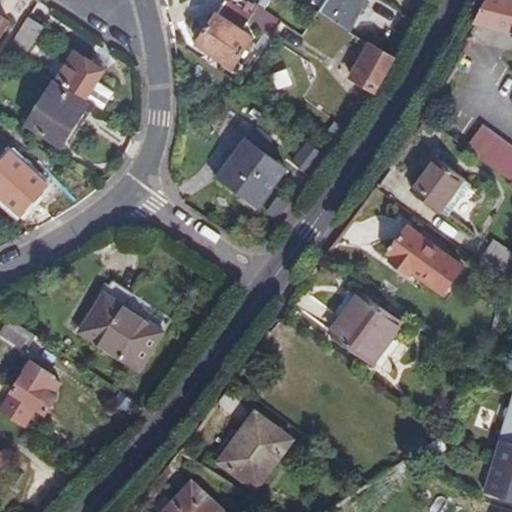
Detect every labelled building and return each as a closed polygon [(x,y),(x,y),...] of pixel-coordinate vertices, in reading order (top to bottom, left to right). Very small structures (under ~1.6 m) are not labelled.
[(248,25),(271,41),(281,25),(264,13),(271,3),(273,4),(275,0),(262,0),(257,9),(248,25)] [(367,0),(329,0),(320,14),(355,36),(367,0)] [(511,1),(507,0),(491,0),(479,23),(511,32),(511,1)] [(0,43),(12,26),(0,17),(0,43)] [(254,41),(219,17),(199,47),(235,70),(254,41)] [(46,28),(31,18),(11,49),(26,59),(46,28)] [(377,92),(396,59),(374,49),(356,80),(377,92)] [(79,52),(60,81),(106,111),(118,92),(101,82),(108,71),(79,52)] [(91,109),(56,87),(31,125),(65,148),(91,109)] [(511,184),(511,150),(482,128),(465,150),(511,184)] [(207,167),(222,176),(238,149),(223,140),(207,167)] [(262,207),(289,170),(249,141),(223,178),(262,207)] [(311,172),(319,160),(304,150),(296,161),(311,172)] [(51,182),(17,151),(0,169),(0,191),(22,212),(51,182)] [(471,186),(438,162),(414,193),(448,217),(471,186)] [(461,272),(407,233),(391,257),(395,260),(393,263),(411,277),(414,274),(444,296),(461,272)] [(479,265),(511,289),(511,286),(511,259),(493,246),(479,265)] [(137,290),(118,278),(81,336),(141,372),(169,326),(130,301),(137,290)] [(402,323),(363,294),(333,335),(372,363),(402,323)] [(0,343),(22,357),(32,340),(8,326),(0,339),(0,343)] [(57,380),(34,365),(2,413),(26,429),(38,411),(47,417),(58,400),(49,394),(57,380)] [(511,417),(488,494),(511,501),(511,417)] [(218,469),(254,496),(290,445),(254,419),(218,469)] [(445,438),(427,450),(431,456),(454,443),(445,438)] [(224,511),(194,484),(169,511),(224,511)]
